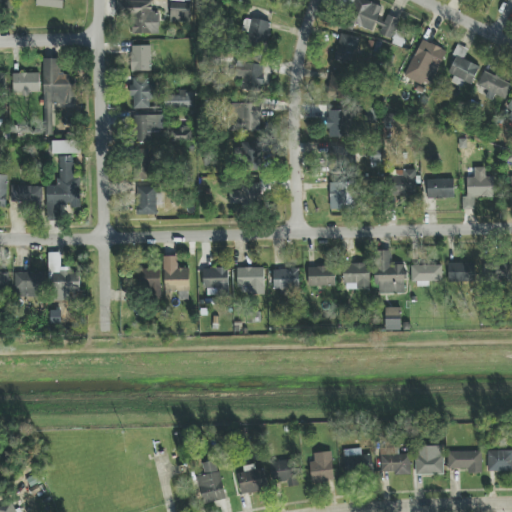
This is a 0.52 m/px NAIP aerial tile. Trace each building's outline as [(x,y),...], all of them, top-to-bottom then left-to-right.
[(63,8),(63,0),(36,0),(36,7),(63,8)] [(382,6),(367,0),(355,0),(347,21),(372,31),(382,6)] [(116,17),(131,17),(131,33),(159,33),(158,11),(152,11),(152,1),(116,1),(116,17)] [(190,3),(170,3),(170,23),(189,23),(190,3)] [(379,37),(404,45),(407,34),(395,30),(399,19),(386,14),(379,37)] [(267,20),(249,20),(250,46),(268,46),(267,20)] [(359,38),(341,33),(333,60),(352,65),(359,38)] [(446,50),(420,39),(405,77),(431,87),(446,50)] [(150,45),(130,46),(131,71),(151,71),(150,45)] [(479,67),(463,59),(468,49),(460,45),(446,73),(456,77),(453,83),(461,87),(464,81),(470,84),(479,67)] [(61,59),(44,59),(43,135),(53,135),(53,104),(77,104),(77,74),(61,74),(61,59)] [(234,78),(243,79),(243,89),(261,90),(262,64),(235,63),(234,78)] [(502,103),(511,84),(484,71),(477,86),(488,91),(485,96),(502,103)] [(40,95),(39,73),(13,74),(13,93),(22,93),(22,95),(40,95)] [(329,98),(346,99),(347,73),(330,73),(329,98)] [(149,108),(149,99),(156,99),(155,84),(148,84),(148,78),(130,79),(131,96),(132,96),(133,109),(149,108)] [(193,108),(193,91),(179,91),(179,95),(164,95),(164,108),(193,108)] [(235,104),(236,131),(261,131),(260,103),(235,104)] [(350,110),(327,111),(328,138),(351,137),(350,110)] [(152,130),(163,131),(163,115),(137,115),(137,140),(151,140),(152,130)] [(191,127),(170,128),(171,145),(191,144),(191,127)] [(53,154),(81,153),(81,141),(53,142),(53,154)] [(260,142),(240,143),(241,171),(261,170),(260,142)] [(332,146),(331,171),(355,172),(356,147),(332,146)] [(149,149),(135,149),(134,179),(149,179),(149,149)] [(47,209),(81,208),(80,177),(74,177),(74,157),(59,157),(59,186),(46,186),(47,209)] [(493,177),(485,177),(485,167),(474,168),(474,177),(466,177),(467,197),(461,197),(462,209),(475,209),(474,198),(494,197),(493,177)] [(416,169),(390,170),(391,196),(416,196),(416,169)] [(428,199),(454,198),(453,178),(427,179),(428,199)] [(329,183),(330,210),(353,209),(352,182),(329,183)] [(261,184),(240,183),(240,193),(231,193),(230,206),(260,206),(261,184)] [(43,187),(11,186),(11,203),(42,203),(43,187)] [(157,215),(157,206),(160,206),(160,187),(138,187),(138,215),(157,215)] [(392,251),(377,251),(376,294),(404,295),(405,265),(391,265),(392,251)] [(60,270),(61,253),(50,253),(49,292),(80,293),(80,271),(60,270)] [(370,289),(369,263),(344,264),(345,290),(370,289)] [(476,263),(448,263),(449,282),(476,282),(476,263)] [(508,263),(484,265),(485,282),(509,280),(508,263)] [(442,266),(412,265),(412,285),(429,285),(429,281),(442,282),(442,266)] [(309,287),(335,286),(335,267),(308,268),(309,287)] [(204,269),(204,295),(229,294),(228,268),(204,269)] [(264,268),(237,268),(238,287),(248,287),(248,296),(265,295),(264,268)] [(150,298),(161,298),(160,269),(137,269),(138,291),(150,291),(150,298)] [(273,289),(281,290),(298,291),(299,269),(274,269),(273,289)] [(9,274),(0,273),(0,292),(8,292),(9,274)] [(15,297),(39,298),(40,273),(15,273),(15,297)] [(386,331),(402,330),(401,308),(385,308),(386,331)] [(61,324),(61,311),(51,311),(51,324),(61,324)] [(416,475),(444,474),(443,446),(419,447),(419,455),(416,455),(416,475)] [(381,474),(410,474),(410,454),(399,455),(399,448),(380,448),(381,474)] [(345,475),(373,474),(372,455),(361,455),(361,449),(344,450),(345,475)] [(511,471),(511,450),(488,451),(488,472),(511,471)] [(314,453),(314,462),(310,462),(311,481),(334,480),(332,452),(314,453)] [(482,473),(481,452),(448,452),(448,469),(468,469),(468,474),(482,473)] [(296,485),(295,459),(274,460),(275,486),(296,485)] [(202,503),(224,501),(219,461),(203,463),(204,475),(199,476),(202,503)] [(241,495),(268,489),(264,469),(256,470),(255,465),(243,467),(244,472),(237,473),(241,495)] [(0,511),(16,511),(12,502),(0,507),(0,511)]
